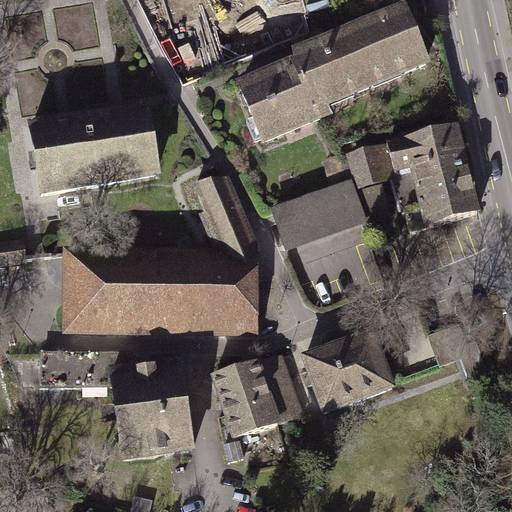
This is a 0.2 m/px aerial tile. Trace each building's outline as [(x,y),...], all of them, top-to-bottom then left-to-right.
[(399,14),(285,62),(286,66),(310,122),(322,117),(424,73),(399,14)] [(326,126),(322,117),(310,122),(286,66),(229,89),(256,155),(326,126)] [(152,104),(25,125),(38,200),(164,180),(152,104)] [(455,131),(380,151),(397,217),(414,212),(420,236),(478,220),(455,131)] [(318,164),(325,193),(346,185),(363,229),(364,234),(388,227),(387,219),(397,217),(380,151),(336,162),(335,157),(318,164)] [(227,181),(196,187),(224,256),(254,256),(254,248),(227,181)] [(325,193),(264,215),(281,260),(363,229),(346,185),(325,193)] [(20,243),(0,244),(0,271),(22,269),(20,243)] [(67,255),(67,334),(255,335),(254,256),(224,256),(67,255)] [(467,324),(430,339),(442,368),(461,360),(470,382),(488,375),(467,324)] [(369,340),(296,364),(315,422),(388,398),(369,340)] [(193,461),(181,367),(134,374),(131,354),(38,355),(37,388),(108,390),(121,471),(193,461)] [(279,359),(205,385),(227,447),(301,421),(279,359)] [(125,511),(144,511),(148,501),(130,496),(125,511)]
